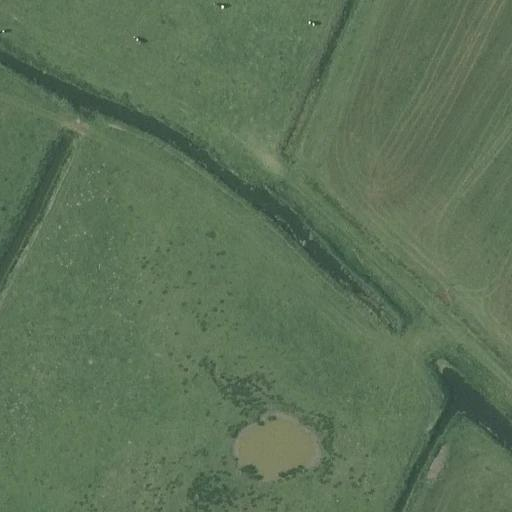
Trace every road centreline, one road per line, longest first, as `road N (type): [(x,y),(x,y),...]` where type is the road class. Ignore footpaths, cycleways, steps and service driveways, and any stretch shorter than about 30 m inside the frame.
road 1 (track): [(436,321),(394,350),(120,150),(0,95)]
road 2 (track): [(436,321),(267,164)]
